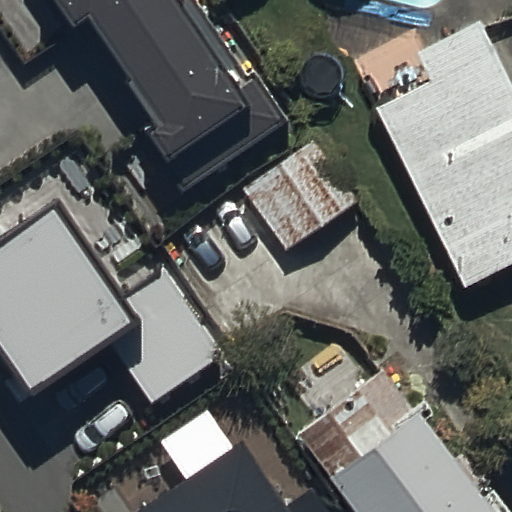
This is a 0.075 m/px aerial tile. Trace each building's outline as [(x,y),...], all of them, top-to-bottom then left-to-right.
[(195,0),(45,0),(64,28),(85,14),(161,128),(147,137),(184,191),(289,121),(255,70),(247,76),(195,0)] [(430,91),(376,117),(466,299),(511,276),(511,96),(481,33),(417,64),(430,91)] [(0,228),(15,219),(0,196),(0,173),(52,138),(9,78),(0,84),(0,228)] [(311,143),(241,197),(288,258),(358,204),(311,143)] [(54,199),(0,237),(0,346),(28,385),(134,309),(54,199)] [(295,436),(304,449),(336,493),(331,496),(342,511),(501,511),(490,496),(495,492),(468,455),(462,460),(424,408),(411,417),(380,374),(295,436)] [(244,442),(140,511),(326,511),(310,489),(286,505),(244,442)]
